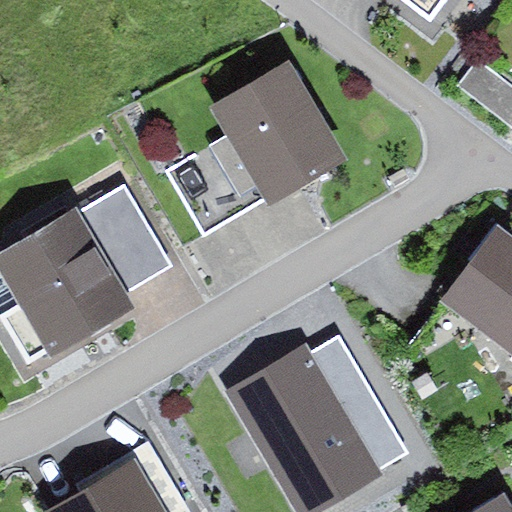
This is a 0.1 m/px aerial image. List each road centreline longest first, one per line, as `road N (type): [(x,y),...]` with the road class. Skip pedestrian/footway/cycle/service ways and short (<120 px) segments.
road 1 (residential): [(494,162),(0,440)]
road 2 (residential): [(295,0),(494,162)]
